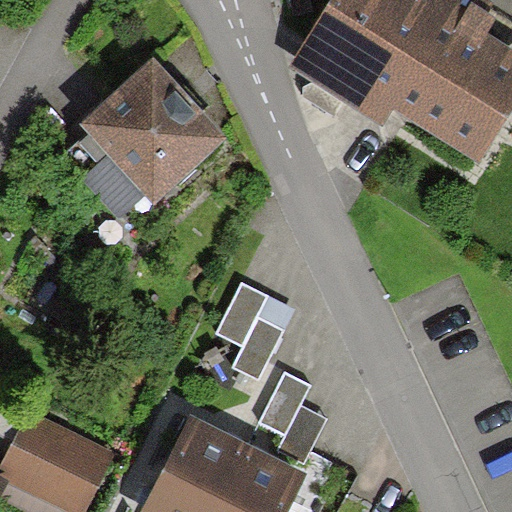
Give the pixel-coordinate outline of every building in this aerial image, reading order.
[(338,0),(293,74),(380,128),(393,108),(478,160),(511,105),(511,59),(479,40),(489,24),(463,7),(466,0),(338,0)] [(222,144),(151,64),(81,127),(93,141),(64,166),(116,224),(142,200),(150,208),(222,144)] [(263,295),(238,283),(213,334),(238,346),(253,316),(263,295)] [(279,328),(253,316),(238,346),(228,367),(254,379),(279,328)] [(306,381),(281,370),(257,421),(282,433),(296,402),(306,381)] [(322,415),(296,402),(282,433),(272,453),(298,466),(322,415)] [(0,480),(4,482),(0,490),(0,500),(23,511),(85,511),(112,459),(24,415),(0,462),(0,480)] [(216,511),(245,454),(186,426),(144,511),(216,511)] [(245,454),(216,511),(284,511),(300,481),(245,454)]
